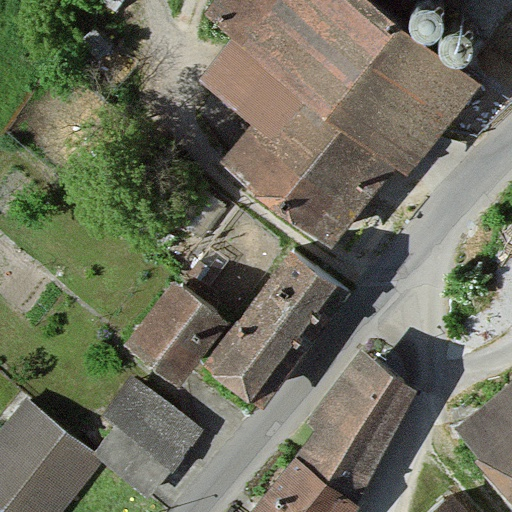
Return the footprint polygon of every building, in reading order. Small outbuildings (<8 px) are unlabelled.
[(374,0),(228,0),(213,19),(237,42),(402,169),(418,183),(491,93),(397,18),(374,0)] [(410,0),(374,0),(397,18),(410,0)] [(402,169),(237,42),(201,88),(254,129),(227,163),(340,250),(402,169)] [(345,295),(293,256),(204,372),(256,411),(345,295)] [(223,325),(170,288),(121,358),(173,395),(223,325)] [(369,365),(302,467),(350,498),(417,397),(369,365)] [(197,428),(134,388),(87,461),(149,502),(197,428)] [(511,400),(464,439),(511,498),(511,400)] [(0,511),(67,511),(87,461),(22,410),(0,438),(0,511)] [(302,467),(265,511),(363,511),(350,498),(302,467)] [(463,511),(452,499),(438,511),(463,511)]
